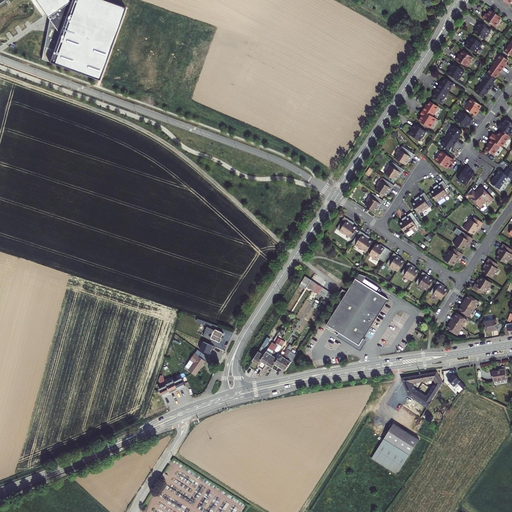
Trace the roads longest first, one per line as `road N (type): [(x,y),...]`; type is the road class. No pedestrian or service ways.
road 1 (residential): [(331,193),(266,155),(0,58)]
road 2 (track): [(294,255),(169,143),(0,75)]
road 3 (primary): [(457,353),(239,388)]
road 4 (primary): [(241,397),(457,353)]
road 5 (track): [(373,370),(367,400),(305,511)]
